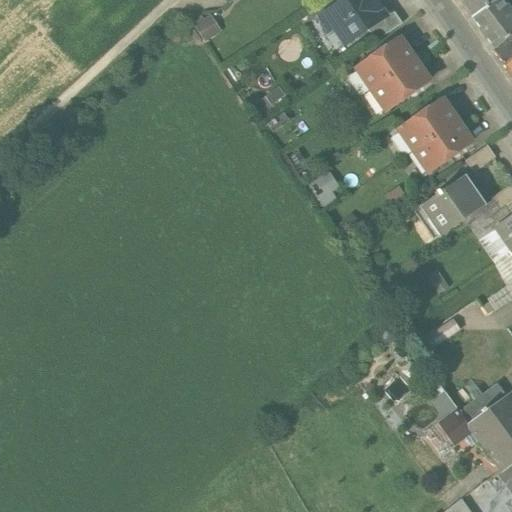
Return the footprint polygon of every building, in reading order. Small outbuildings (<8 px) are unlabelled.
[(384,19),(383,18),(378,11),(380,10),(373,0),(345,0),(318,19),(325,37),(336,29),(347,45),(367,30),(384,19)] [(458,0),(471,19),(498,0),(458,0)] [(498,0),(471,19),(470,20),(492,51),(511,34),(511,18),(499,0),(498,0)] [(384,19),(367,30),(375,42),(402,24),(392,11),(383,18),(384,19)] [(511,34),(492,51),(511,80),(511,34)] [(398,41),(356,71),(370,91),(413,62),(398,41)] [(413,62),(370,91),(385,112),(428,82),(413,62)] [(441,102),(399,132),(413,152),(456,123),(441,102)] [(456,123),(413,152),(427,173),(470,144),(456,123)] [(487,147),(465,162),(473,174),(495,159),(487,147)] [(323,203),(344,192),(334,171),(312,183),(323,203)] [(464,176),(437,195),(436,194),(433,196),(434,197),(418,208),(438,238),(484,206),(464,176)] [(511,184),(490,199),(498,211),(504,207),(511,201),(511,184)] [(498,211),(484,221),(492,231),(495,229),(495,228),(511,217),(504,207),(498,211)] [(511,216),(511,217),(495,228),(495,229),(510,251),(511,249),(511,216)] [(452,321),(422,342),(429,352),(459,331),(452,321)] [(404,401),(415,389),(400,374),(388,386),(404,401)] [(495,385),(481,396),(477,390),(470,395),(474,401),(460,412),(459,411),(458,412),(473,433),(502,472),(511,464),(511,405),(496,384),(495,385)] [(453,449),(473,433),(458,412),(444,393),(430,404),(438,416),(436,424),(453,449)] [(467,511),(460,501),(443,511),(467,511)]
